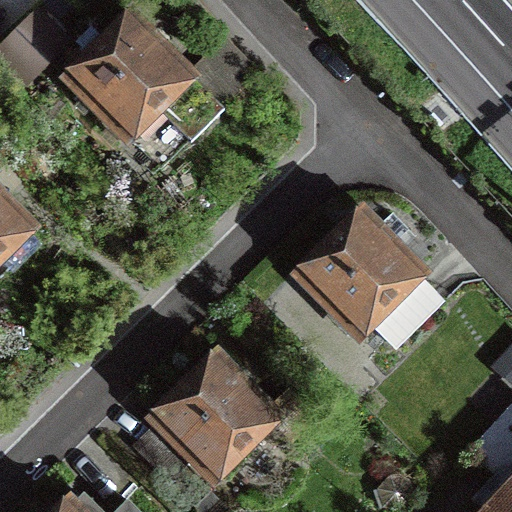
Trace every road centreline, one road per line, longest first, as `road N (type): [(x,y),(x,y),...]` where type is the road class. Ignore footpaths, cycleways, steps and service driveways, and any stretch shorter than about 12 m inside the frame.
road 1 (residential): [(0,487),(370,123)]
road 2 (residential): [(511,272),(370,123)]
road 3 (residential): [(370,123),(254,0)]
